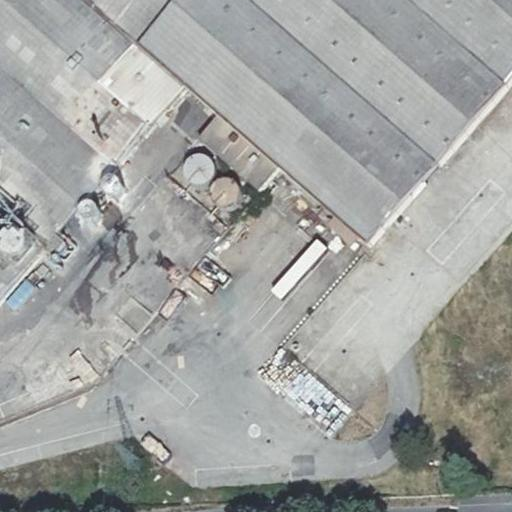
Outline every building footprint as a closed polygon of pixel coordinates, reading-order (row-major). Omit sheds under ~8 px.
[(511,0),(0,0),(0,299),(176,97),(209,124),(190,148),(250,201),(268,180),(357,258),(511,80),(511,0)] [(189,161),(184,162),(180,164),(176,167),(173,171),(172,176),(172,180),(173,185),(176,189),(179,192),(184,194),(189,195),(193,195),(198,193),(202,190),(204,185),(206,181),(206,176),(204,171),(202,167),(198,164),(194,162),(189,161)] [(223,186),(218,185),(213,185),(209,187),(205,190),(202,193),(200,198),(199,203),(200,208),(202,212),(206,216),(210,218),(214,219),(219,219),(224,217),(228,215),(231,211),(233,206),(234,202),(233,197),(230,192),(227,189),(223,186)] [(117,186),(114,186),(111,186),(109,188),(107,191),(106,194),(106,197),(107,200),(108,202),(111,204),(114,205),(117,205),(120,204),(122,202),(124,200),(125,197),(125,194),(124,191),(123,188),(120,187),(117,186)] [(91,213),(89,214),(87,215),(85,216),(83,218),(82,220),(82,223),(82,225),(83,227),(84,229),(86,231),(88,232),(91,232),(93,232),(95,231),(97,230),(99,228),(100,226),(101,223),(100,221),(99,219),(98,217),(96,215),(94,214),(91,213)]
